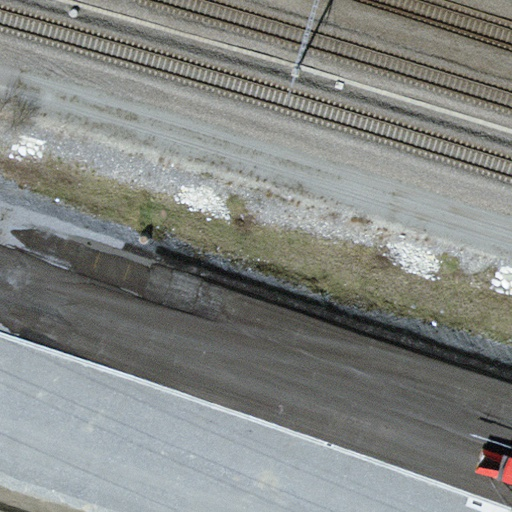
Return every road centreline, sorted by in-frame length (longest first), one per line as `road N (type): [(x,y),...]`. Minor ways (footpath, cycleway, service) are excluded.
road 1 (motorway): [(511,469),(0,293)]
road 2 (motorway): [(0,441),(214,511)]
